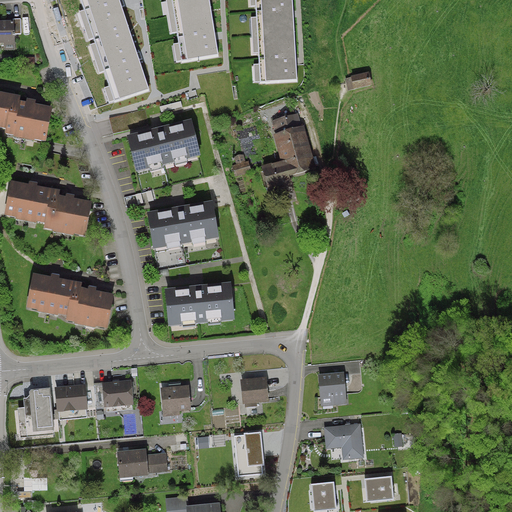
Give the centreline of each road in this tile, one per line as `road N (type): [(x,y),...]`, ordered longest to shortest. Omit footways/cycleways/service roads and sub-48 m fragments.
road 1 (residential): [(144,357),(102,170),(36,0)]
road 2 (residential): [(144,357),(270,346),(288,353),(296,372),(291,436),(273,511)]
road 3 (unknown): [(87,137),(153,114),(173,89),(236,71),(247,52),(244,0)]
road 4 (unknown): [(191,498),(326,483),(334,494)]
road 5 (residential): [(0,370),(144,357)]
